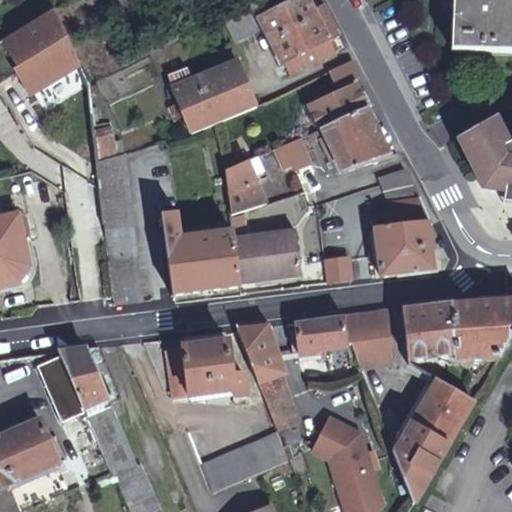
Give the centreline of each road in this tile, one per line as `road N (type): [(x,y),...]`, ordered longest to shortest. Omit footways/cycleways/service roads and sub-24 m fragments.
road 1 (residential): [(495,253),(473,280),(0,339)]
road 2 (residential): [(495,253),(470,235),(341,0)]
